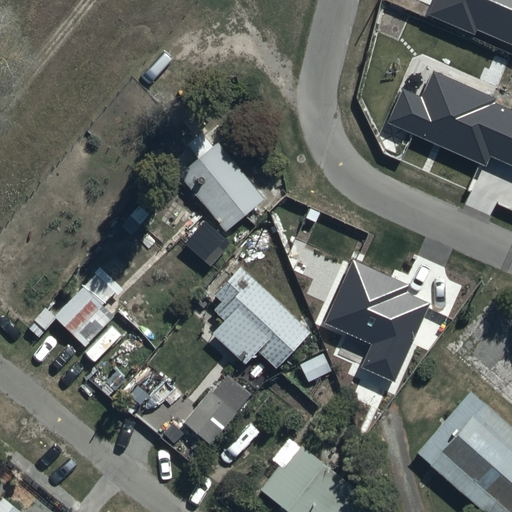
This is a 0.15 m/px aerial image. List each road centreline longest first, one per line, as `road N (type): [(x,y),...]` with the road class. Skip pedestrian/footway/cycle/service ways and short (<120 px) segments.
road 1 (residential): [(511,251),(345,169),(316,106),(315,70),(334,0)]
road 2 (residential): [(173,511),(0,373)]
